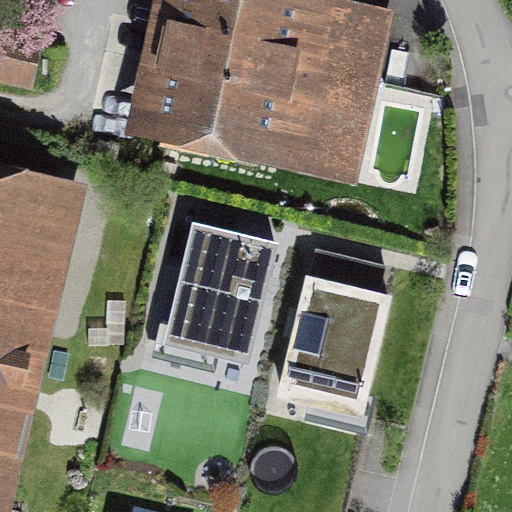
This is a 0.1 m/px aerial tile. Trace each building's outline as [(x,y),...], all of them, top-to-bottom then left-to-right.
[(187,0),(160,124),(263,146),(269,121),(341,137),(336,162),(338,163),(371,16),(298,0),(187,0)] [(26,45),(0,39),(0,73),(19,78),(26,45)] [(0,394),(49,187),(0,175),(0,394)] [(275,246),(194,227),(167,339),(248,358),(275,246)] [(308,280),(281,391),(361,411),(388,299),(308,280)]
